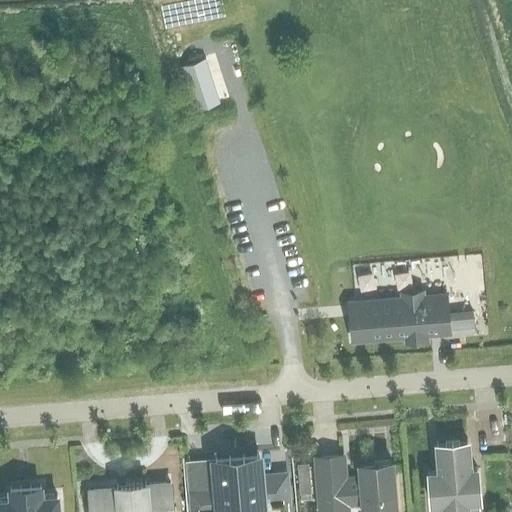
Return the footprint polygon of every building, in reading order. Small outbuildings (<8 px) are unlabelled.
[(215,1),(175,2),(176,25),(216,23),(215,1)] [(205,58),(184,65),(198,109),(219,102),(205,58)] [(356,302),(359,338),(449,330),(446,294),(356,302)] [(448,313),(449,329),(474,327),(472,311),(448,313)] [(444,501),(444,511),(467,511),(466,499),(479,498),(477,467),(470,468),(467,439),(437,442),(439,470),(428,471),(431,502),(444,501)] [(321,511),(347,509),(346,502),(363,501),(363,511),(371,511),(395,510),(391,459),(360,462),(361,476),(344,478),(342,454),(316,456),(321,511)] [(260,475),(259,460),(214,463),(216,489),(191,491),(193,511),(218,509),(218,511),(263,511),(263,502),(288,500),(286,473),(260,475)] [(308,461),(297,462),(300,492),(301,500),(311,500),(310,491),(311,491),(308,461)] [(126,483),(126,486),(88,489),(90,511),(172,511),(170,483),(146,485),(146,482),(126,483)] [(58,511),(57,497),(57,494),(42,496),(41,490),(10,492),(11,498),(0,499),(0,511),(58,511)]
